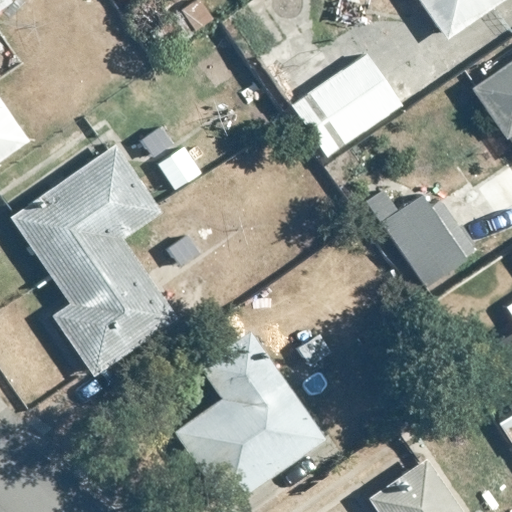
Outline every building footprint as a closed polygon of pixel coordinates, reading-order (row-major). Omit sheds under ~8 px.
[(15,0),(0,0),(0,13),(18,3),(15,0)] [(420,0),(448,39),(504,0),(420,0)] [(400,102),(391,90),(385,82),(427,53),(403,20),(350,58),(316,10),(253,54),(325,155),(400,102)] [(511,62),(472,89),(506,139),(511,134),(511,62)] [(0,162),(30,142),(0,99),(0,162)] [(156,113),(133,136),(156,159),(179,137),(156,113)] [(116,142),(9,217),(70,304),(53,316),(95,376),(178,318),(124,240),(165,212),(116,142)] [(467,256),(422,193),(378,224),(422,287),(467,256)] [(312,324),(281,345),(299,370),(329,349),(312,324)] [(511,325),(489,341),(511,375),(511,325)] [(326,439),(251,333),(202,368),(222,396),(173,431),(227,508),(326,439)] [(378,511),(462,511),(426,460),(369,499),(378,511)] [(511,511),(511,496),(484,511),(511,511)]
